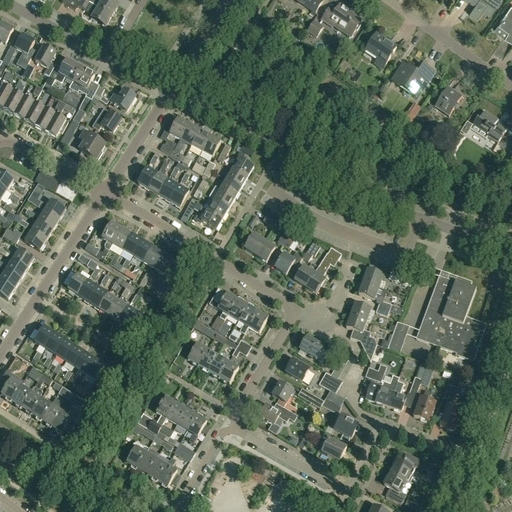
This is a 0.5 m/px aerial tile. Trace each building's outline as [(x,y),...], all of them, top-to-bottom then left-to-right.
[(63,0),(62,3),(75,12),(78,6),(92,14),(92,13),(95,15),(92,20),(93,20),(92,22),(96,25),(97,23),(106,28),(112,17),(84,0),(63,0)] [(84,0),(112,17),(118,7),(107,0),(103,0),(102,3),(96,0),(84,0)] [(303,5),(309,10),(312,12),(310,15),(313,17),(323,3),(318,0),(298,0),(304,4),(303,5)] [(471,0),(472,0),(476,2),(469,13),(469,14),(471,12),(478,17),(484,9),(491,14),(500,0),(471,0)] [(511,3),(503,17),(502,17),(500,19),(501,20),(495,28),(505,35),(504,36),(511,41),(511,3)] [(351,36),(361,21),(340,7),(336,12),(330,8),(321,21),(332,28),(334,24),(351,36)] [(324,28),(314,22),(307,33),(317,39),(324,28)] [(0,42),(6,46),(14,32),(1,24),(0,26),(0,42)] [(376,35),(366,50),(378,58),(374,64),(383,69),(396,48),(376,35)] [(27,68),(28,66),(33,58),(28,56),(35,43),(23,36),(17,47),(16,50),(17,50),(24,54),(17,66),(25,71),(27,68)] [(511,54),(511,46),(505,42),(497,57),(507,63),(511,54)] [(13,45),(6,56),(12,59),(17,50),(16,50),(17,47),(13,45)] [(51,63),(56,55),(51,52),(51,50),(51,48),(47,46),(45,46),(44,48),(35,63),(47,70),(44,76),(49,78),(55,66),(51,63)] [(249,64),(254,57),(247,53),(243,60),(249,64)] [(6,56),(2,64),(1,66),(6,69),(12,59),(6,56)] [(59,75),(57,80),(57,82),(60,83),(62,83),(65,79),(73,83),(81,69),(67,61),(59,75)] [(428,85),(435,74),(423,66),(418,74),(403,65),(392,82),(416,97),(425,83),(428,85)] [(35,69),(28,66),(27,68),(25,71),(21,78),(28,82),(35,69)] [(73,83),(70,89),(78,94),(79,92),(87,96),(94,84),(91,83),(95,76),(89,73),(81,69),(73,83)] [(55,82),(49,78),(42,90),(46,92),(48,93),(55,82)] [(0,91),(0,108),(4,111),(8,103),(14,93),(3,87),(0,91)] [(33,94),(38,97),(42,90),(37,87),(33,94)] [(99,87),(94,97),(99,100),(104,90),(99,87)] [(449,117),(462,97),(448,87),(434,107),(449,117)] [(127,113),(136,100),(124,92),(120,99),(115,96),(111,103),(127,113)] [(14,117),(24,99),(14,93),(8,103),(4,111),(14,117)] [(72,101),(79,104),(82,96),(76,93),(72,101)] [(92,101),(91,101),(86,98),(79,110),(85,113),(92,101)] [(34,104),(24,99),(14,117),(25,122),(34,104)] [(25,122),(35,128),(42,115),(45,110),(34,104),(25,122)] [(417,105),(405,122),(412,127),(425,111),(417,105)] [(56,116),(45,110),(42,115),(35,128),(46,134),(49,127),(56,116)] [(113,135),(121,123),(104,111),(93,128),(99,132),(102,128),(113,135)] [(472,125),(469,129),(485,140),(487,137),(498,144),(507,131),(496,124),(498,121),(485,112),(480,119),(477,117),(472,125)] [(66,122),(56,116),(49,127),(46,134),(56,140),(60,134),(62,135),(65,129),(63,128),(66,122)] [(181,140),(189,126),(178,120),(170,135),(181,141),(181,140)] [(73,122),(69,128),(76,132),(80,126),(73,122)] [(200,132),(189,126),(181,140),(181,141),(185,144),(191,147),(200,132)] [(191,147),(202,153),(210,137),(200,132),(191,147)] [(80,140),(84,143),(79,151),(96,162),(106,147),(84,133),(80,140)] [(213,159),(221,143),(210,137),(202,153),(213,159)] [(175,153),(174,152),(178,147),(168,141),(165,147),(163,146),(160,151),(172,158),(175,153)] [(178,147),(174,152),(180,155),(185,144),(181,141),(178,147)] [(226,146),(217,161),(223,164),(231,149),(226,146)] [(182,164),(185,158),(180,155),(174,152),(175,153),(172,158),(182,164)] [(237,163),(233,170),(248,179),(254,168),(246,163),(249,158),(240,153),(235,161),(237,163)] [(154,157),(150,165),(154,167),(158,160),(154,157)] [(185,158),(182,164),(188,167),(191,162),(185,158)] [(159,196),(168,181),(163,178),(166,173),(165,172),(169,166),(165,163),(161,170),(158,175),(149,191),(159,196)] [(196,164),(193,170),(199,173),(202,168),(196,164)] [(207,169),(213,172),(216,167),(210,164),(207,169)] [(149,191),(158,175),(147,169),(138,185),(149,191)] [(175,169),(171,176),(175,179),(179,171),(175,169)] [(213,172),(207,169),(203,176),(209,179),(213,172)] [(227,181),(242,189),(248,179),(233,170),(227,181)] [(35,182),(41,185),(46,175),(41,172),(35,182)] [(0,187),(7,192),(14,182),(0,173),(0,187)] [(41,185),(46,188),(52,178),(46,175),(41,185)] [(186,175),(181,182),(186,185),(190,177),(186,175)] [(52,178),(46,188),(51,191),(57,181),(52,178)] [(62,184),(57,181),(51,191),(56,194),(62,184)] [(159,196),(170,202),(179,187),(168,181),(159,196)] [(197,192),(201,194),(204,190),(205,190),(208,184),(203,181),(197,192)] [(242,189),(227,181),(220,191),(235,200),(242,189)] [(34,186),(26,182),(23,186),(31,191),(34,186)] [(56,194),(62,197),(67,187),(62,184),(56,194)] [(26,190),(19,186),(17,190),(24,194),(26,190)] [(62,197),(67,200),(73,190),(67,187),(62,197)] [(189,193),(179,187),(170,202),(180,208),(189,193)] [(214,201),(229,210),(235,200),(220,191),(215,189),(213,193),(212,192),(209,198),(209,199),(214,202),(214,201)] [(72,203),(78,193),(73,190),(67,200),(72,203)] [(202,195),(201,194),(197,192),(194,198),(199,201),(202,195)] [(20,200),(13,196),(10,200),(17,204),(20,200)] [(67,211),(51,202),(48,208),(31,197),(28,202),(44,213),(45,212),(60,222),(67,211)] [(214,201),(214,202),(208,211),(223,220),(229,210),(214,201)] [(191,203),(185,213),(191,216),(196,206),(191,203)] [(13,210),(6,206),(4,210),(11,215),(13,210)] [(205,217),(202,222),(216,231),(223,220),(208,211),(208,212),(202,208),(199,213),(205,217)] [(35,216),(28,211),(26,215),(33,220),(35,216)] [(54,232),(60,222),(45,212),(44,213),(38,222),(54,232)] [(264,222),(274,228),(277,223),(267,217),(264,222)] [(29,226),(22,221),(19,225),(26,230),(29,226)] [(54,232),(38,222),(32,232),(47,242),(54,232)] [(103,262),(113,245),(122,230),(111,223),(102,239),(107,242),(104,247),(105,249),(102,255),(98,252),(99,251),(88,245),(85,250),(103,262)] [(113,245),(123,251),(132,236),(122,230),(113,245)] [(15,231),(13,235),(7,231),(3,238),(16,246),(23,236),(15,231)] [(47,242),(32,232),(25,243),(40,252),(47,242)] [(282,247),(289,237),(284,234),(278,244),(282,247)] [(244,249),(255,256),(264,242),(253,235),(244,249)] [(123,251),(133,257),(143,242),(132,236),(123,251)] [(295,241),(289,237),(282,247),(288,251),(295,241)] [(133,257),(144,264),(153,248),(143,242),(133,257)] [(266,263),(275,249),(264,242),(255,256),(266,263)] [(0,248),(0,254),(7,259),(10,255),(0,248)] [(144,264),(154,270),(163,254),(153,248),(144,264)] [(309,250),(303,260),(308,264),(315,254),(309,250)] [(28,271),(35,261),(20,251),(13,262),(28,271)] [(328,264),(333,268),(334,268),(341,257),(331,251),(328,256),(327,255),(318,268),(306,288),(316,295),(325,281),(320,277),(328,264)] [(295,271),(304,258),(296,253),(291,259),(284,255),(275,269),(286,276),(290,269),(295,271)] [(164,276),(152,296),(162,302),(176,278),(167,272),(174,260),(163,254),(154,270),(164,276)] [(94,272),(96,270),(98,266),(81,255),(78,261),(87,266),(87,267),(94,272)] [(111,263),(115,266),(120,258),(116,255),(111,263)] [(123,269),(126,271),(130,264),(126,261),(122,269),(123,269)] [(28,271),(13,262),(6,272),(21,282),(28,271)] [(306,288),(318,268),(312,264),(308,270),(303,267),(295,281),(306,288)] [(137,267),(132,274),(136,277),(141,269),(137,267)] [(100,273),(96,270),(94,272),(91,277),(95,280),(100,273)] [(367,271),(363,283),(382,290),(385,284),(381,282),(383,277),(367,271)] [(6,272),(0,281),(0,282),(15,292),(21,282),(6,272)] [(138,287),(142,290),(150,277),(146,274),(138,287)] [(389,280),(410,288),(413,283),(391,275),(389,280)] [(78,297),(88,282),(78,276),(68,291),(78,297)] [(106,277),(101,284),(105,287),(110,280),(106,277)] [(424,317),(416,340),(456,354),(459,356),(458,358),(473,363),(478,349),(474,348),(480,333),(483,324),(466,318),(476,290),(470,288),(471,283),(462,280),(460,285),(455,283),(439,278),(430,302),(432,302),(426,318),(424,317)] [(15,292),(0,282),(0,296),(8,302),(15,292)] [(78,297),(89,304),(98,289),(88,282),(78,297)] [(382,290),(363,283),(358,295),(374,301),(378,302),(379,298),(384,300),(387,292),(382,290)] [(116,284),(112,291),(116,293),(120,286),(116,284)] [(98,289),(89,304),(99,310),(108,295),(98,289)] [(126,290),(121,297),(126,300),(130,293),(126,290)] [(224,322),(228,316),(237,301),(232,298),(233,295),(228,292),(227,295),(226,295),(217,310),(223,313),(219,319),(224,322)] [(118,302),(108,295),(99,310),(109,317),(118,302)] [(136,296),(131,303),(136,306),(141,299),(136,296)] [(228,316),(238,323),(247,307),(237,301),(228,316)] [(109,317),(119,323),(129,308),(118,302),(109,317)] [(378,308),(390,312),(392,307),(381,302),(378,308)] [(355,305),(350,317),(366,323),(370,324),(373,317),(374,313),(370,311),(371,311),(355,305)] [(248,328),(249,329),(258,313),(247,307),(238,323),(243,326),(239,333),(244,335),(248,328)] [(129,330),(139,315),(129,308),(119,323),(129,330)] [(390,312),(378,308),(376,315),(387,319),(390,312)] [(268,319),(258,313),(249,329),(259,335),(268,319)] [(363,331),(366,323),(350,317),(346,329),(364,335),(361,343),(360,343),(371,364),(377,346),(376,346),(374,340),(370,338),(371,334),(363,331)] [(400,355),(410,328),(397,323),(388,351),(400,355)] [(35,344),(45,350),(55,335),(45,328),(35,344)] [(214,334),(207,329),(205,333),(212,337),(214,334)] [(218,334),(225,338),(228,334),(221,330),(218,334)] [(65,341),(55,335),(45,350),(55,357),(65,341)] [(238,346),(241,342),(231,336),(228,340),(238,346)] [(322,349),(323,348),(306,338),(299,350),(316,360),(316,359),(322,362),(327,352),(322,349)] [(55,357),(65,363),(75,348),(65,341),(55,357)] [(235,346),(228,342),(225,346),(232,350),(235,346)] [(241,342),(238,346),(249,353),(252,348),(241,342)] [(188,360),(198,366),(207,351),(197,345),(188,360)] [(246,358),(249,353),(238,346),(232,357),(236,359),(239,354),(246,358)] [(85,354),(75,348),(65,363),(75,370),(85,354)] [(209,373),(218,357),(207,351),(198,366),(209,373)] [(38,363),(42,356),(38,353),(34,360),(38,363)] [(95,361),(85,354),(75,370),(86,376),(95,361)] [(209,373),(219,379),(228,363),(218,357),(209,373)] [(48,369),(52,362),(49,360),(44,367),(48,369)] [(106,367),(95,361),(86,376),(96,383),(106,367)] [(308,372),(309,370),(293,361),(286,373),(302,383),(302,382),(308,386),(314,376),(308,372)] [(230,385),(239,369),(228,363),(219,379),(230,385)] [(340,363),(331,377),(337,381),(346,366),(340,363)] [(415,379),(409,395),(416,398),(420,386),(427,366),(422,364),(416,379),(415,379)] [(58,376),(62,368),(59,366),(54,373),(58,376)] [(427,366),(420,386),(428,389),(435,368),(427,366)] [(380,367),(378,373),(369,370),(365,379),(381,384),(387,369),(380,367)] [(36,372),(37,371),(33,369),(30,374),(28,377),(31,379),(36,372)] [(1,396),(12,402),(21,387),(24,383),(7,372),(5,376),(11,380),(1,396)] [(68,382),(72,375),(69,373),(64,380),(68,382)] [(347,385),(352,377),(345,373),(340,381),(347,385)] [(319,386),(330,392),(337,381),(331,377),(326,374),(319,386)] [(452,376),(448,386),(457,389),(459,384),(471,388),(472,383),(461,379),(452,376)] [(53,383),(46,379),(44,382),(50,387),(53,383)] [(78,389),(83,381),(79,379),(74,386),(78,389)] [(375,404),(388,408),(397,382),(391,380),(387,392),(381,390),(382,387),(371,383),(365,400),(375,403),(375,404)] [(404,385),(397,382),(388,408),(401,413),(406,399),(400,397),(404,385)] [(277,405),(289,412),(295,416),(297,411),(286,404),(293,392),(279,384),(271,397),(279,401),(277,405)] [(63,389),(56,385),(54,389),(60,393),(63,389)] [(88,395),(93,388),(89,386),(84,393),(88,395)] [(22,409),(32,393),(21,387),(12,402),(22,409)] [(62,396),(69,401),(73,396),(65,391),(62,396)] [(322,408),(324,404),(302,391),(298,397),(314,406),(313,407),(320,410),(322,408)] [(429,423),(436,404),(428,402),(431,394),(425,392),(423,399),(420,399),(413,418),(429,423)] [(22,409),(32,415),(42,400),(32,393),(22,409)] [(330,393),(326,401),(341,409),(345,401),(330,393)] [(85,403),(73,396),(69,401),(82,409),(85,403)] [(61,398),(58,403),(65,407),(68,402),(61,398)] [(158,423),(163,426),(167,420),(176,404),(166,398),(156,414),(162,417),(158,423)] [(42,422),(52,406),(42,400),(32,415),(42,422)] [(324,404),(322,408),(338,416),(341,409),(326,401),(324,404)] [(465,419),(460,417),(460,415),(450,411),(453,404),(447,402),(444,411),(446,411),(440,428),(454,433),(457,425),(462,427),(465,419)] [(177,426),(186,411),(176,404),(167,420),(177,426)] [(277,405),(276,405),(273,410),(266,406),(259,418),(274,426),(278,419),(286,423),(289,419),(294,422),(297,417),(295,416),(289,412),(277,405)] [(42,422),(52,428),(62,413),(52,406),(42,422)] [(62,435),(67,428),(72,432),(77,423),(72,420),(67,416),(71,409),(66,406),(62,413),(52,428),(62,435)] [(177,426),(187,432),(197,417),(186,411),(177,426)] [(193,446),(198,439),(207,423),(197,417),(187,432),(193,436),(189,443),(193,446)] [(358,426),(341,417),(335,431),(328,427),(325,433),(332,437),(335,431),(343,436),(341,441),(347,444),(350,439),(351,440),(358,426)] [(159,433),(163,426),(158,423),(155,422),(151,423),(147,431),(157,437),(159,433)] [(282,436),(284,431),(276,427),(274,433),(282,436)] [(304,436),(309,439),(311,440),(314,435),(307,431),(304,436)] [(143,436),(154,442),(156,439),(146,433),(143,436)] [(163,443),(156,439),(154,442),(161,447),(163,443)] [(340,463),(347,449),(329,440),(322,454),(340,463)] [(139,444),(134,446),(136,449),(127,464),(137,470),(149,450),(146,448),(143,449),(140,446),(139,444)] [(180,445),(177,450),(188,456),(191,452),(180,445)] [(147,476),(156,461),(147,455),(149,450),(137,470),(147,476)] [(188,456),(177,450),(174,455),(185,461),(188,456)] [(398,459),(391,473),(408,482),(410,477),(412,477),(415,470),(417,470),(421,463),(407,455),(403,462),(398,459)] [(171,469),(176,462),(172,460),(167,467),(158,482),(168,488),(177,473),(171,469)] [(147,476),(158,482),(167,467),(156,461),(147,476)] [(412,484),(408,482),(391,473),(384,486),(390,489),(386,497),(401,505),(412,484)]
